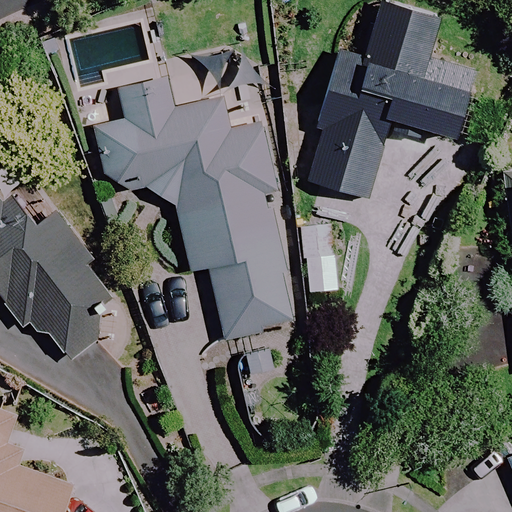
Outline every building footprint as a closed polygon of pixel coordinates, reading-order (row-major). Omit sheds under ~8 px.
[(438,21),(378,4),(362,62),(339,56),(296,213),(358,229),(386,123),(454,142),(472,78),(426,66),(438,21)] [(266,190),(274,189),(260,125),(233,131),(224,93),(171,104),(166,82),(118,93),(125,121),(96,127),(110,192),(137,186),(174,206),(189,273),(207,270),(222,338),(295,322),(266,190)] [(511,309),(511,170),(504,172),(508,200),(496,202),(511,309)] [(0,194),(0,293),(0,294),(63,370),(102,337),(80,310),(107,287),(49,216),(32,229),(2,192),(0,194)] [(327,227),(299,230),(307,296),(335,292),(327,227)] [(0,511),(62,511),(71,487),(1,461),(16,419),(0,413),(0,511)]
